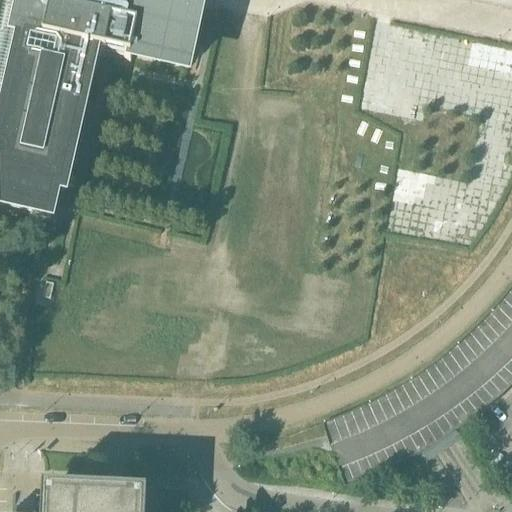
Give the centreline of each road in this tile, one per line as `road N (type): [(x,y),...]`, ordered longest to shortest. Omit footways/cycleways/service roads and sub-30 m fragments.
road 1 (unclassified): [(198,431),(292,414),(404,365),(459,323),(511,262)]
road 2 (unclassified): [(198,431),(116,441),(0,436)]
road 3 (unclassified): [(198,431),(234,492),(323,511)]
